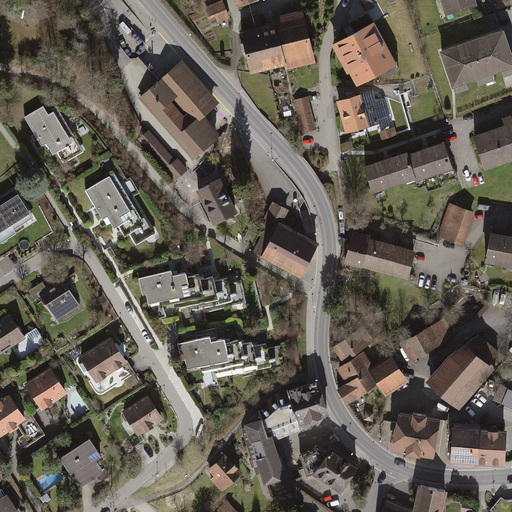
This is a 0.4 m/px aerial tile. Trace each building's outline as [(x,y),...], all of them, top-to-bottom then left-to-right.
[(222,0),(221,0),(205,7),(210,18),(215,16),(218,23),(230,18),(222,0)] [(439,0),(445,18),(477,8),(474,0),(439,0)] [(304,8),(273,16),(274,19),(285,63),(286,69),(317,61),(304,8)] [(246,18),(248,26),(262,23),(260,15),(246,18)] [(398,61),(375,18),(332,41),(348,71),(350,69),(358,83),(398,61)] [(285,63),(274,19),(262,23),(248,26),(240,28),(251,72),(285,63)] [(511,71),(511,53),(505,33),(441,55),(453,92),(511,71)] [(218,101),(181,59),(138,97),(193,159),(222,133),(204,113),(218,101)] [(373,88),(337,99),(346,131),(391,119),(385,97),(375,97),(373,88)] [(308,96),(294,99),(302,133),(317,129),(308,96)] [(43,105),(24,116),(41,144),(45,142),(52,154),(57,151),(64,163),(84,151),(57,108),(48,113),(43,105)] [(506,121),(474,133),(486,167),(511,157),(511,111),(504,115),(506,121)] [(395,126),(380,131),(382,138),(397,134),(395,126)] [(148,129),(137,140),(174,181),(189,169),(177,156),(175,159),(148,129)] [(408,148),(364,163),(374,190),(416,176),(417,179),(456,165),(446,137),(408,150),(408,148)] [(351,140),(340,143),(342,152),(354,148),(351,140)] [(114,171),(85,189),(102,217),(107,214),(114,226),(118,224),(125,236),(146,223),(114,171)] [(239,210),(220,175),(196,188),(214,223),(239,210)] [(16,187),(0,197),(0,239),(1,241),(16,232),(14,229),(34,216),(16,187)] [(320,239),(283,221),(290,208),(273,200),(264,218),(266,219),(262,227),(265,228),(254,250),(262,254),(261,256),(301,276),(320,239)] [(476,211),(449,202),(438,236),(464,245),(476,211)] [(371,233),(352,228),(344,262),(363,266),(363,265),(409,276),(416,247),(371,236),(371,233)] [(511,232),(490,229),(484,260),(511,265),(511,232)] [(171,269),(139,277),(143,294),(146,293),(149,304),(175,297),(176,301),(187,298),(189,307),(203,303),(204,307),(247,296),(240,272),(228,275),(227,272),(214,275),(214,272),(200,276),(200,272),(187,276),(185,270),(172,274),(171,269)] [(81,305),(64,278),(48,288),(43,281),(29,290),(35,299),(41,294),(57,320),(81,305)] [(0,354),(26,338),(10,312),(0,318),(0,354)] [(457,336),(446,316),(400,340),(411,360),(457,336)] [(332,346),(343,362),(374,340),(371,336),(373,335),(368,328),(366,329),(363,324),(332,346)] [(450,351),(427,379),(460,408),(496,366),(492,361),(500,350),(479,332),(468,341),(467,340),(450,351)] [(210,335),(178,343),(182,359),(186,358),(188,368),(201,365),(202,371),(212,369),(213,372),(227,368),(228,371),(239,368),(240,373),(284,361),(278,338),(266,341),(265,338),(252,341),(251,338),(239,341),(238,338),(226,341),(225,336),(211,340),(210,335)] [(129,362),(112,336),(81,356),(97,382),(129,362)] [(348,403),(378,383),(368,367),(373,364),(364,350),(338,368),(347,381),(337,387),(348,403)] [(410,380),(392,352),(373,364),(368,367),(378,383),(386,395),(410,380)] [(51,366),(26,382),(43,409),(69,392),(51,366)] [(320,384),(318,379),(302,384),(302,383),(287,388),(299,424),(330,412),(321,384),(320,384)] [(511,407),(511,389),(501,384),(494,400),(511,407)] [(299,424),(287,388),(275,391),(258,408),(260,416),(262,415),(268,432),(272,431),(275,439),(301,429),(299,424)] [(27,418),(10,393),(0,399),(0,432),(2,435),(27,418)] [(166,418),(150,393),(123,410),(139,435),(166,418)] [(413,412),(399,409),(392,450),(435,457),(442,416),(428,414),(428,411),(413,409),(413,412)] [(287,474),(275,439),(272,431),(268,432),(262,415),(260,416),(244,421),(250,440),(251,440),(257,455),(253,457),(262,482),(287,474)] [(509,427),(453,424),(451,461),(507,464),(509,427)] [(103,455),(91,436),(60,456),(80,487),(106,471),(98,458),(103,455)] [(359,465),(331,446),(327,451),(316,444),(313,449),(300,453),(307,476),(312,474),(341,493),(359,465)] [(243,471),(225,452),(224,453),(222,451),(212,460),(215,462),(207,469),(214,476),(211,479),(222,491),(243,471)] [(443,511),(449,489),(419,483),(414,508),(387,498),(381,511),(443,511)] [(20,511),(8,493),(0,497),(0,511),(20,511)] [(238,511),(227,499),(216,509),(218,511),(238,511)] [(474,511),(476,503),(463,501),(461,511),(466,511),(474,511)]
